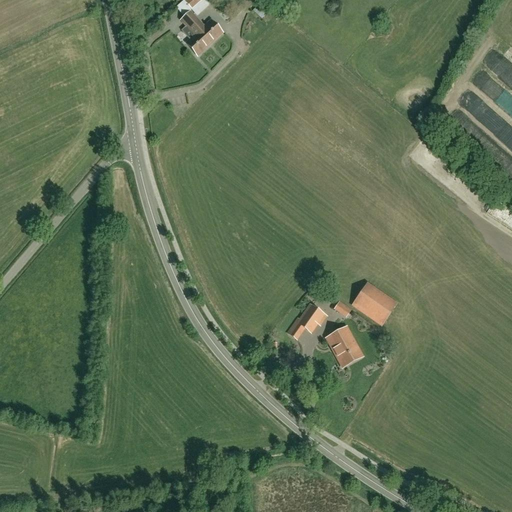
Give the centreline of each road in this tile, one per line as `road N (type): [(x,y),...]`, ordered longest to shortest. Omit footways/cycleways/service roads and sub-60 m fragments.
road 1 (secondary): [(420,511),(331,455),(203,330),(157,233),(134,148)]
road 2 (unclassified): [(0,288),(111,157),(134,148)]
road 3 (secondary): [(134,148),(109,0)]
